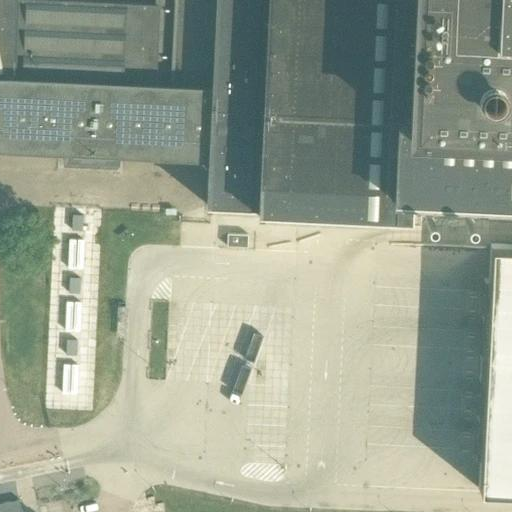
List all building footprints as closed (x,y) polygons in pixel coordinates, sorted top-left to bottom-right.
[(0,0),(0,146),(59,149),(65,149),(65,156),(115,158),(116,152),(209,156),(207,205),(407,215),(408,186),(511,190),(511,0),(155,0),(156,4),(62,0),(0,0)] [(82,216),(72,215),(71,231),(81,232),(82,216)] [(227,233),(226,246),(247,247),(247,234),(227,233)] [(84,241),(68,241),(67,270),(82,270),(84,241)] [(479,457),(478,489),(511,490),(511,245),(489,244),(488,278),(488,279),(486,316),(486,317),(484,356),(484,357),(483,376),(483,377),(481,416),(481,417),(479,456),(479,457)] [(80,278),(69,277),(68,293),(79,294),(80,278)] [(81,303),(66,303),(64,332),(79,332),(81,303)] [(76,340),(66,340),(65,356),(76,357),(76,340)] [(78,366),(62,365),(61,394),(76,395),(78,366)] [(0,511),(21,511),(19,500),(0,503),(0,511)]
